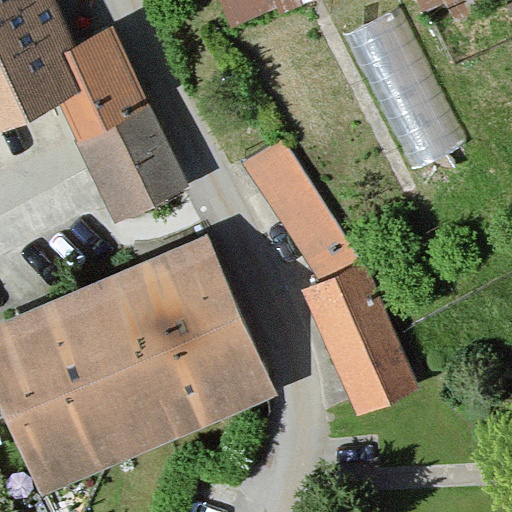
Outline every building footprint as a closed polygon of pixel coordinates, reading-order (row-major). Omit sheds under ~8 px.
[(64,0),(0,0),(0,119),(60,94),(98,75),(82,41),(64,0)] [(227,0),(238,28),(316,0),(227,0)] [(412,159),(466,134),(403,0),(391,0),(348,20),(412,159)] [(118,24),(82,41),(98,75),(60,94),(118,216),(193,180),(118,24)] [(285,127),(240,154),(295,246),(340,219),(285,127)] [(218,225),(0,314),(0,371),(47,484),(285,387),(218,225)] [(369,256),(311,281),(363,402),(421,377),(369,256)]
